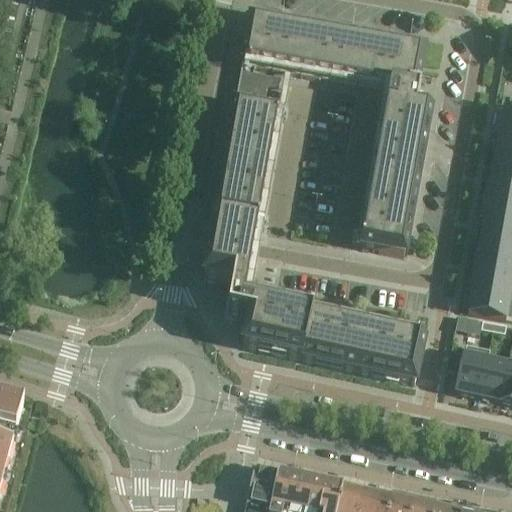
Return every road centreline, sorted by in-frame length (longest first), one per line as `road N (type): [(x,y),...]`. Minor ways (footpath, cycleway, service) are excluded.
road 1 (residential): [(179,237),(437,278),(482,35),(465,14),(384,0)]
road 2 (tertiary): [(203,416),(511,484)]
road 3 (tertiary): [(511,455),(209,387)]
road 4 (residential): [(179,237),(223,0)]
road 5 (tertiary): [(116,364),(0,331)]
